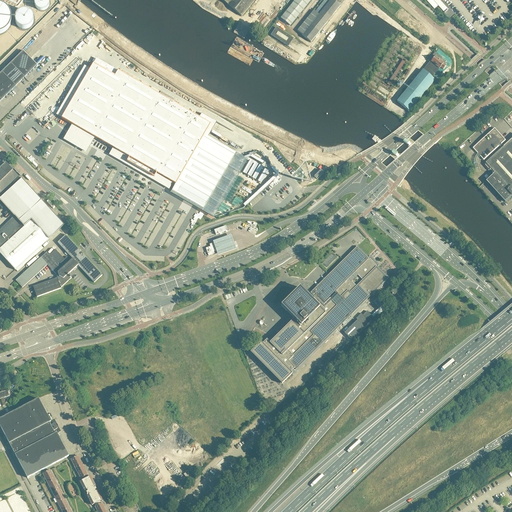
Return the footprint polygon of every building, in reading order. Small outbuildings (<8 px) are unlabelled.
[(34,0),(35,0),(34,1),(34,2),(34,3),(34,4),(35,5),(35,6),(35,7),(36,7),(37,8),(37,9),(38,9),(39,10),(40,10),(41,10),(42,10),(43,10),(44,10),(45,10),(46,9),(47,9),(47,8),(48,8),(48,7),(49,6),(49,5),(49,4),(49,3),(49,2),(49,1),(49,0),(48,0),(34,0)] [(254,0),(207,0),(208,0),(222,0),(241,16),(254,0)] [(290,26),(311,0),(294,0),(280,18),(290,26)] [(313,10),(297,31),(302,36),(311,42),(340,6),(332,0),(323,0),(315,11),(313,10)] [(444,13),(448,9),(440,0),(426,0),(434,9),(438,6),(444,13)] [(0,33),(1,33),(2,33),(3,33),(4,32),(5,31),(6,30),(7,30),(7,29),(8,28),(9,28),(9,27),(10,26),(10,25),(10,24),(11,23),(11,22),(11,21),(11,20),(11,19),(11,17),(11,16),(11,15),(10,14),(10,13),(10,12),(9,11),(8,10),(7,9),(7,8),(6,7),(5,7),(4,6),(3,6),(2,5),(1,5),(0,4),(0,33)] [(25,11),(24,10),(23,11),(22,11),(21,11),(20,11),(20,12),(19,12),(18,12),(18,13),(17,14),(16,15),(16,16),(15,17),(15,18),(15,19),(15,20),(15,21),(15,22),(16,23),(16,24),(17,25),(17,26),(18,26),(18,27),(19,27),(20,28),(22,29),(23,29),(24,29),(25,29),(26,29),(27,28),(28,28),(29,28),(30,27),(31,26),(32,25),(32,24),(33,23),(33,22),(33,21),(33,20),(33,19),(33,18),(33,17),(33,16),(32,15),(32,14),(31,14),(30,13),(30,12),(29,12),(28,12),(28,11),(27,11),(26,11),(25,11)] [(333,24),(327,32),(329,34),(335,26),(333,24)] [(288,46),(293,39),(276,27),(271,35),(288,46)] [(37,65),(23,51),(10,63),(25,77),(37,65)] [(409,112),(435,80),(432,78),(433,76),(439,68),(440,67),(443,69),(446,66),(443,64),(446,61),(435,52),(429,60),(431,61),(423,70),(418,76),(397,102),(409,112)] [(16,86),(25,77),(10,63),(2,72),(16,86)] [(199,117),(118,70),(115,76),(93,63),(61,118),(77,127),(75,132),(87,139),(89,134),(115,149),(113,154),(154,178),(157,173),(176,184),(172,191),(203,209),(234,156),(203,138),(204,135),(213,120),(201,113),(199,117)] [(0,98),(2,100),(16,86),(2,72),(0,73),(0,98)] [(484,160),(506,140),(495,128),(473,148),(484,160)] [(203,209),(172,191),(171,193),(214,218),(247,160),(204,135),(203,138),(234,156),(203,209)] [(511,139),(486,163),(495,173),(493,175),(487,181),(506,202),(511,196),(511,139)] [(0,182),(14,169),(10,166),(9,167),(8,165),(7,164),(5,163),(0,168),(0,182)] [(0,252),(15,270),(66,223),(22,178),(0,199),(15,215),(0,229),(0,247),(0,248),(0,252)] [(227,231),(227,230),(225,226),(214,230),(216,235),(227,231)] [(216,238),(212,240),(217,255),(218,256),(236,249),(235,246),(233,239),(231,236),(231,233),(216,238)] [(70,279),(67,275),(78,265),(94,283),(102,275),(66,235),(57,242),(57,243),(58,242),(72,259),(70,261),(67,257),(60,263),(61,265),(60,267),(55,262),(56,261),(58,264),(64,259),(55,250),(50,255),(54,260),(47,252),(15,280),(22,288),(47,265),(56,274),(57,278),(33,287),(37,297),(61,288),(61,287),(70,279)] [(217,250),(218,242),(216,242),(209,244),(210,247),(206,248),(208,255),(214,253),(214,251),(217,250)] [(296,370),(388,279),(377,267),(378,266),(370,257),(368,259),(356,247),(310,293),(308,295),(300,287),(281,306),(287,311),(294,319),(272,341),(270,343),(267,339),(262,344),(261,342),(250,352),(272,374),(282,384),(292,374),(296,370)] [(399,296),(396,293),(397,292),(394,288),(392,289),(391,288),(385,294),(392,302),(399,296)] [(385,303),(372,316),(376,319),(389,306),(385,303)] [(369,312),(364,317),(369,322),(370,323),(371,324),(376,319),(372,316),(369,312)] [(364,317),(363,315),(361,313),(356,319),(357,320),(364,327),(369,322),(364,317)] [(352,325),(344,333),(351,340),(360,332),(352,325)] [(15,378),(13,373),(2,377),(4,382),(15,378)] [(7,390),(0,392),(0,399),(9,396),(7,390)] [(69,456),(57,434),(59,433),(59,432),(58,432),(56,430),(57,429),(57,428),(57,427),(56,425),(56,424),(55,424),(54,424),(53,424),(52,421),(53,421),(52,420),(50,421),(38,399),(11,413),(0,418),(0,426),(27,478),(69,456)] [(80,461),(77,456),(71,459),(73,464),(80,461)] [(82,465),(80,461),(73,464),(76,469),(82,465)] [(85,470),(82,465),(76,469),(78,473),(85,470)] [(52,475),(49,470),(43,474),(45,478),(52,475)] [(87,475),(85,470),(78,473),(81,478),(87,475)] [(54,480),(52,475),(45,478),(48,483),(54,480)] [(96,489),(95,488),(96,486),(95,485),(90,476),(88,477),(87,475),(81,478),(82,480),(80,482),(85,491),(85,492),(86,492),(87,494),(87,495),(87,496),(92,505),(94,504),(96,506),(101,503),(100,501),(103,500),(98,490),(97,489),(96,489)] [(57,484),(54,480),(48,483),(50,488),(57,484)] [(59,489),(57,484),(50,488),(53,493),(59,489)] [(62,494),(59,489),(53,493),(55,497),(62,494)] [(64,499),(62,494),(55,497),(57,502),(64,499)] [(161,495),(137,504),(140,511),(163,511),(167,511),(161,495)] [(66,503),(64,499),(57,502),(60,507),(66,503)] [(69,508),(66,503),(60,507),(62,511),(69,508)] [(101,503),(96,506),(95,506),(98,511),(104,508),(102,503),(101,503)]
